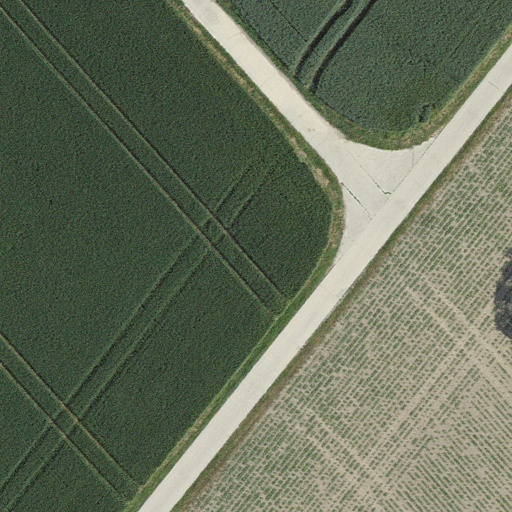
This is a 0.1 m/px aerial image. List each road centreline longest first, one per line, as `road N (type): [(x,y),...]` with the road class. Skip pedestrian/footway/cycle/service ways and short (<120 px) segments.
road 1 (track): [(511,64),(154,511)]
road 2 (track): [(398,206),(306,123),(196,0)]
